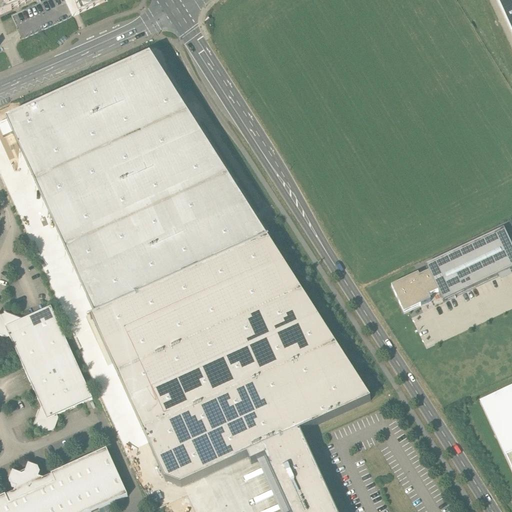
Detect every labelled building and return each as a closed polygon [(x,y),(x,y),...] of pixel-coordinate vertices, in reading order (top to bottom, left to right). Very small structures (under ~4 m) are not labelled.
[(64,0),(47,0),(11,16),(22,40),(72,17),(64,0)] [(511,0),(499,0),(511,27),(511,0)] [(95,317),(267,239),(150,57),(0,125),(0,131),(3,139),(12,135),(95,317)] [(511,270),(511,242),(506,229),(428,265),(432,273),(441,291),(446,302),(511,270)] [(335,511),(300,433),(371,401),(268,241),(269,240),(268,239),(267,239),(95,317),(90,320),(91,321),(92,320),(165,481),(181,487),(248,457),(251,464),(264,458),(288,511),(335,511)] [(430,296),(441,291),(432,273),(422,278),(420,275),(394,287),(406,313),(432,301),(430,296)] [(92,400),(51,309),(23,321),(4,314),(4,315),(0,317),(0,316),(0,336),(5,339),(9,337),(40,407),(33,427),(36,426),(38,429),(48,432),(54,430),(58,420),(57,416),(92,400)] [(511,388),(481,402),(511,470),(511,388)] [(14,493),(0,499),(0,511),(94,511),(127,497),(106,451),(43,480),(38,479),(40,474),(38,469),(28,466),(25,475),(22,476),(13,473),(9,482),(11,487),(16,489),(14,493)]
